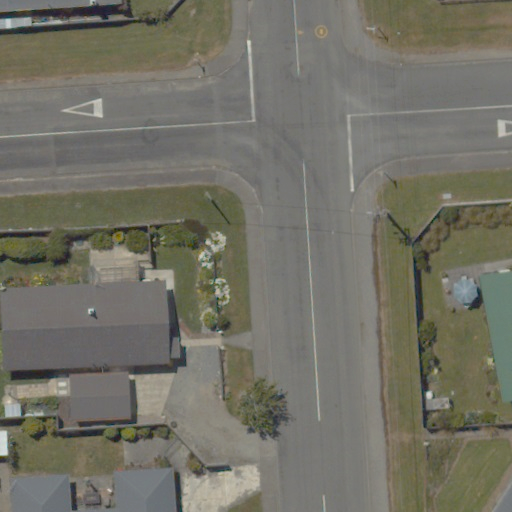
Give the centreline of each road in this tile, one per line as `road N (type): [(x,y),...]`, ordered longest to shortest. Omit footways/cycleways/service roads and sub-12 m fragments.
road 1 (residential): [(301,118),(324,511)]
road 2 (residential): [(0,137),(301,118)]
road 3 (residential): [(301,118),(511,105)]
